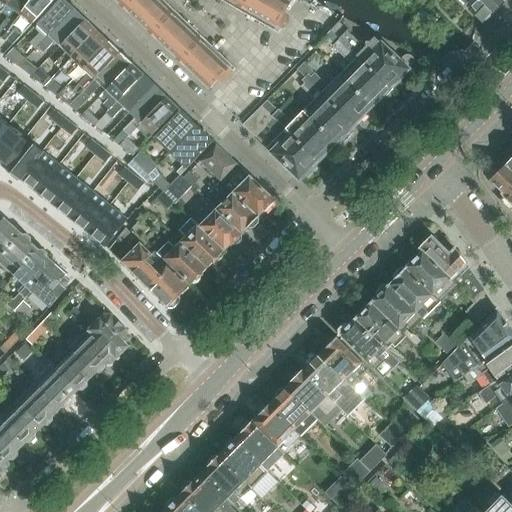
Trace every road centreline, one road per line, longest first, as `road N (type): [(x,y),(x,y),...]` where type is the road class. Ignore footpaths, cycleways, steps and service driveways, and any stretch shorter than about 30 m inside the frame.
road 1 (residential): [(82,0),(309,213)]
road 2 (residential): [(309,213),(511,14)]
road 3 (residential): [(12,511),(176,345)]
road 4 (residential): [(176,345),(0,192)]
road 5 (residential): [(176,345),(309,213)]
road 6 (tertiary): [(346,253),(215,385)]
road 7 (tertiary): [(215,385),(89,511)]
road 8 (residential): [(511,275),(437,166)]
road 9 (tertiary): [(437,166),(346,253)]
